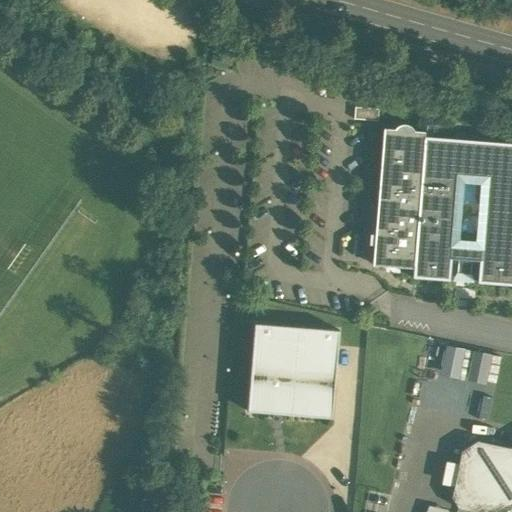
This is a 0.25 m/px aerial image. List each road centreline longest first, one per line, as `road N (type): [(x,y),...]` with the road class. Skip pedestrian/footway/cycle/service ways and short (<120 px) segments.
road 1 (secondary): [(511,52),(327,0)]
road 2 (unclassified): [(511,338),(390,311)]
